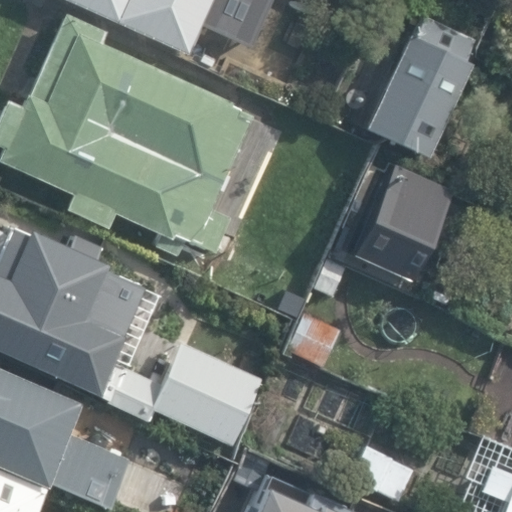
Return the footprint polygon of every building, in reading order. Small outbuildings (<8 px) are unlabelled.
[(109,20),(62,0),(20,100),(0,91),(0,154),(69,183),(63,197),(106,216),(113,200),(230,249),(247,208),(216,195),(257,98),(104,33),(109,20)] [(279,0),(85,0),(195,50),(217,0),(244,0),(273,13),(279,0)] [(463,44),(406,17),(358,119),(415,146),(463,44)] [(424,239),(355,205),(335,244),(404,278),(424,239)] [(147,282),(4,215),(0,223),(0,349),(94,393),(147,282)] [(291,305),(272,345),(327,369),(345,329),(291,305)] [(77,399),(0,365),(0,461),(41,479),(45,470),(116,500),(138,450),(68,420),(77,399)] [(357,479),(398,498),(410,472),(324,433),(305,475),(349,495),(357,479)] [(41,479),(0,461),(0,511),(53,511),(31,502),(41,479)] [(345,511),(350,500),(266,464),(245,511),(345,511)] [(511,511),(511,486),(500,511),(511,511)] [(377,511),(350,500),(345,511),(377,511)]
